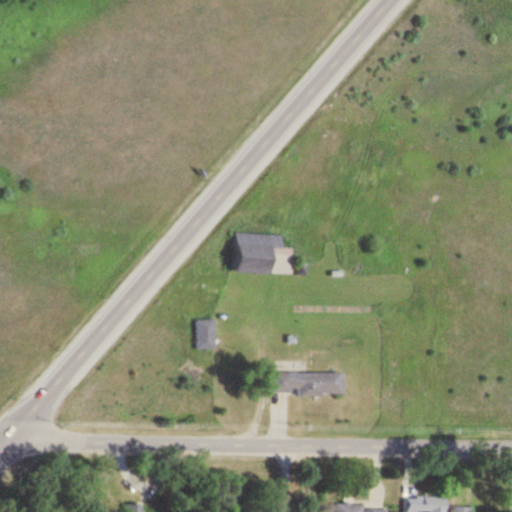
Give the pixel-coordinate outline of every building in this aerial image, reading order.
[(230,270),(286,272),(287,246),(277,245),(277,233),(231,232),(230,270)] [(192,318),(193,347),(210,347),(209,318),(192,318)] [(337,393),(337,371),(267,370),(267,393),(337,393)] [(400,511),(435,511),(436,511),(441,511),(441,495),(401,495),(400,511)] [(121,503),(121,511),(139,511),(140,503),(121,503)]
